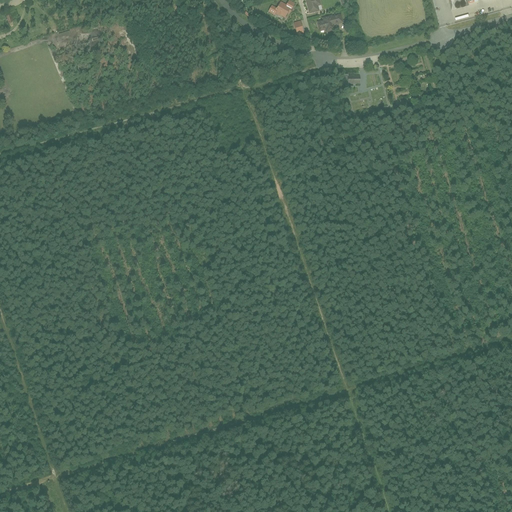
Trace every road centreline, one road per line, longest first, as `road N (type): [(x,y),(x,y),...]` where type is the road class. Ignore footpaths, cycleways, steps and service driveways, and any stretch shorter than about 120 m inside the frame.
road 1 (track): [(0,492),(511,339)]
road 2 (track): [(244,87),(392,511)]
road 3 (track): [(0,151),(244,87)]
road 4 (track): [(58,511),(0,335)]
road 5 (residential): [(376,53),(329,58),(282,45),(223,0)]
